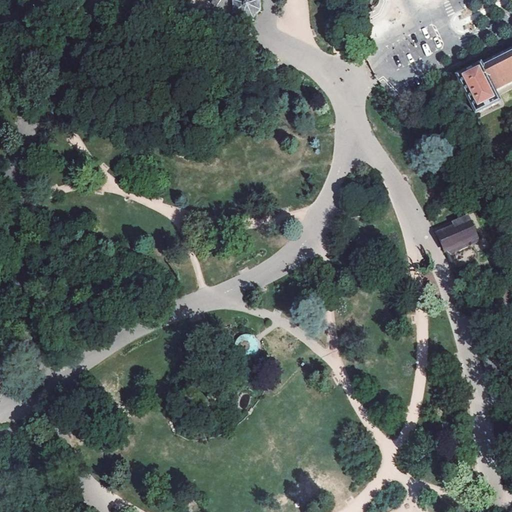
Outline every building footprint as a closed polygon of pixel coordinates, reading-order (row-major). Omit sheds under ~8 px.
[(235,11),(242,18),(252,19),(259,12),(260,0),(259,0),(234,0),(234,1),(235,11)] [(458,78),(476,114),(499,103),(494,93),(511,84),(511,52),(481,67),(458,78)] [(491,188),(509,232),(511,230),(511,194),(507,181),(491,188)] [(437,232),(446,251),(477,238),(468,214),(447,222),(449,227),(441,230),(437,232)] [(236,262),(212,270),(216,283),(240,274),(236,262)] [(499,334),(495,335),(502,369),(506,368),(499,334)] [(478,338),(485,372),(502,369),(495,335),(478,338)] [(250,356),(254,353),(256,348),(254,342),(251,339),(245,338),(240,340),(238,345),(238,350),(240,354),(245,357),(250,356)] [(482,373),(485,372),(478,338),(476,339),(482,373)] [(507,398),(511,396),(510,392),(504,386),(501,384),(498,384),(494,385),(492,387),(490,390),(489,394),(490,398),(492,401),(496,403),(499,404),(503,403),(505,401),(507,398)]
